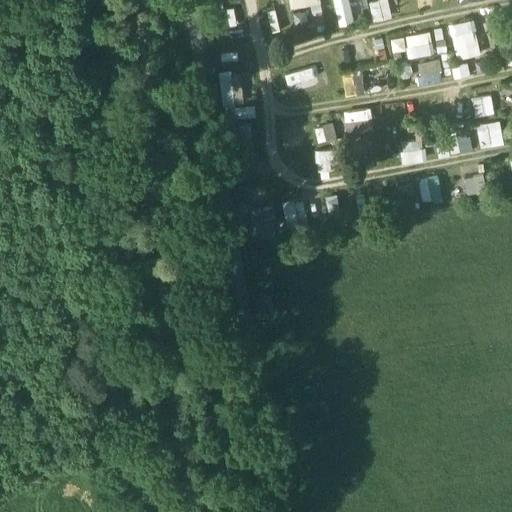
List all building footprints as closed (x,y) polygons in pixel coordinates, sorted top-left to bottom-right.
[(333,0),(338,22),(353,19),(349,0),(333,0)] [(388,0),(368,0),(374,18),(392,13),(388,0)] [(457,56),(481,50),(472,16),(448,22),(457,56)] [(431,29),(406,31),(408,54),(433,52),(431,29)] [(391,36),(392,48),(406,46),(404,34),(391,36)] [(417,59),(418,79),(441,77),(439,58),(417,59)] [(313,63),(284,71),(290,92),(319,83),(313,63)] [(362,90),(360,69),(342,72),(345,92),(362,90)] [(253,101),(254,72),(222,71),(221,100),(253,101)] [(472,94),(474,114),(494,111),(492,92),(472,94)] [(369,105),(346,109),(348,121),(371,116),(369,105)] [(500,118),(476,123),(481,146),(504,141),(500,118)] [(331,119),(314,126),(321,144),(338,138),(331,119)] [(469,125),(435,134),(440,154),(474,146),(469,125)] [(335,154),(329,154),(328,147),(316,148),(318,168),(336,166),(335,154)] [(464,175),(468,193),(487,188),(482,171),(464,175)] [(422,200),(442,198),(439,173),(419,175),(422,200)]
